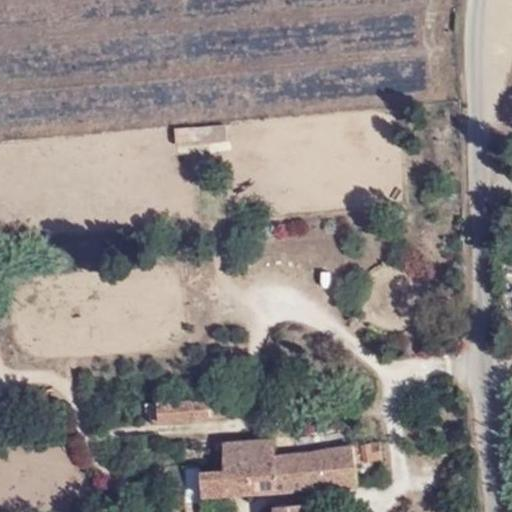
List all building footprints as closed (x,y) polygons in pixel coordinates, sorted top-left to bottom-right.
[(178,146),(229,143),(227,126),(177,129),(178,146)] [(226,402),(225,396),(190,398),(191,416),(227,413),(226,402)] [(190,398),(158,400),(158,401),(160,418),(191,416),(190,398)] [(149,402),(152,421),(160,420),(160,418),(158,401),(149,402)] [(69,438),(77,468),(90,464),(81,435),(69,438)] [(206,493),(299,488),(296,449),(275,452),(274,438),(223,442),(225,467),(204,469),(206,493)] [(382,457),(381,443),(296,449),(299,488),(359,484),(358,458),(382,457)] [(308,511),(308,501),(277,503),(277,511),(308,511)]
